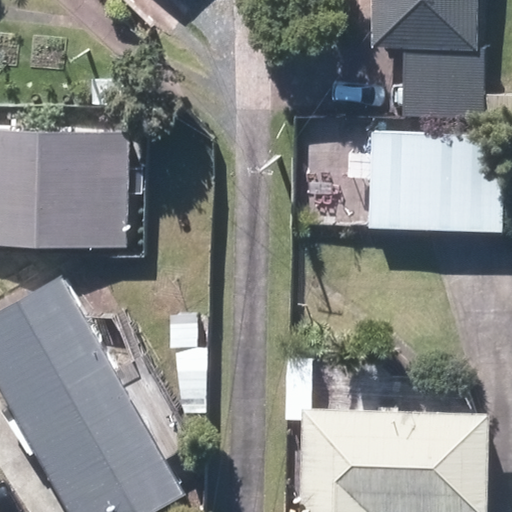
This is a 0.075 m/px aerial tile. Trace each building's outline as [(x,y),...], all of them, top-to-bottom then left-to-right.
[(489,108),(493,0),(390,0),(389,37),(422,38),(419,106),(489,108)] [(0,233),(135,239),(140,122),(0,116),(0,233)] [(511,126),(386,122),(383,218),(511,222),(511,126)] [(90,259),(0,307),(0,322),(101,511),(141,511),(206,478),(90,259)] [(214,409),(216,338),(217,306),(182,305),(179,408),(214,409)] [(506,402),(319,398),(316,511),(384,511),(385,503),(504,505),(506,402)] [(70,511),(0,402),(0,469),(27,511),(70,511)]
